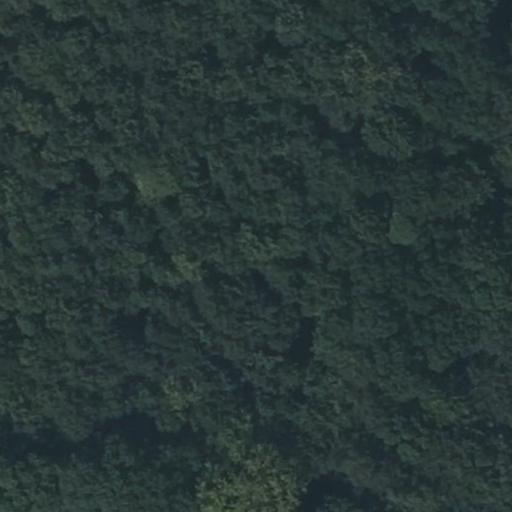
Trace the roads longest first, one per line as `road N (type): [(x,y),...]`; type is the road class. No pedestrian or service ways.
road 1 (track): [(358,497),(305,0)]
road 2 (track): [(0,386),(358,497)]
